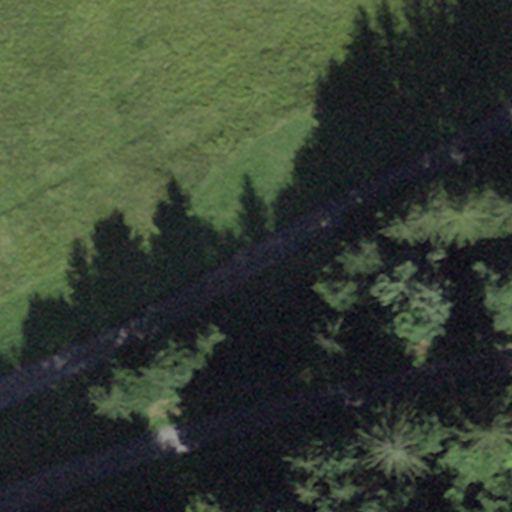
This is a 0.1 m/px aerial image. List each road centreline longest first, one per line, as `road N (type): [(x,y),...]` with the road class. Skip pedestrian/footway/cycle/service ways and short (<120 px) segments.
road 1 (residential): [(0,385),(239,270),(511,108)]
road 2 (track): [(6,511),(207,428),(511,352)]
